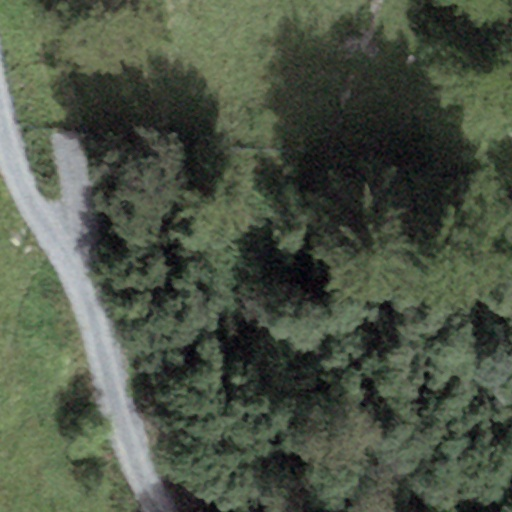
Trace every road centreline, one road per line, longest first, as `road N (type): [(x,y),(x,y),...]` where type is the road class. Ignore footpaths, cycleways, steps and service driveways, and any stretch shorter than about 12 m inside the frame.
road 1 (track): [(161,511),(84,294),(0,132)]
road 2 (track): [(84,294),(39,0)]
